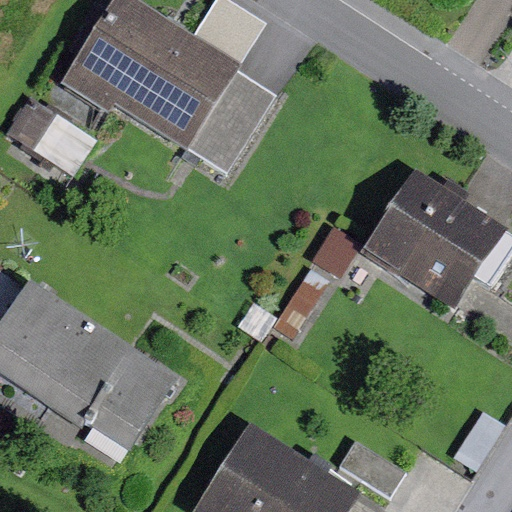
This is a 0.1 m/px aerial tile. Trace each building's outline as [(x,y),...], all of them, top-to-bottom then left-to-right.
[(283,104),(131,6),(79,85),(232,184),(283,104)] [(80,156),(102,120),(39,80),(16,116),(80,156)] [(511,239),(425,183),(376,259),(462,315),(511,239)] [(181,384),(43,294),(0,360),(0,370),(133,457),(181,384)] [(364,511),(369,505),(258,434),(207,511),(364,511)]
